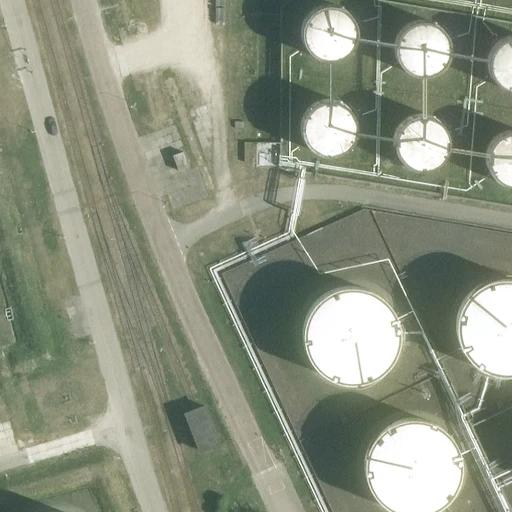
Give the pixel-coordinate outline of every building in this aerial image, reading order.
[(356,29),(355,27),(355,25),(354,22),(353,20),(352,17),(350,15),(348,13),(347,11),(345,10),(342,8),(340,7),(338,6),(335,5),(332,4),(330,4),(327,4),(324,4),(322,5),(319,6),(317,6),(314,8),(312,9),(310,11),(308,12),(306,14),(305,17),(303,19),(302,21),(301,24),(301,26),(300,28),(300,30),(300,33),(300,36),(301,38),(302,41),(302,43),(304,46),(306,49),(307,51),(309,53),(311,54),(314,56),(317,58),(320,59),(322,59),(325,60),(327,60),(330,60),(333,60),(335,59),(338,58),(340,57),(343,56),(345,54),(347,53),(350,50),(351,48),(352,45),(354,43),(354,42),(355,39),(355,37),(356,34),(356,31),(356,29)] [(449,48),(449,45),(449,42),(448,40),(447,37),(446,35),(444,31),(442,28),(440,26),(438,25),(435,23),(433,22),(431,21),(428,20),(425,20),(423,20),(420,20),(417,20),(415,20),(412,21),(410,22),(407,23),(405,25),(403,26),(401,28),(399,30),(398,32),(397,35),(395,37),(395,40),(394,42),(394,45),(393,48),(394,50),(394,53),(395,55),(396,59),(397,61),(399,64),(400,66),(402,68),(404,69),(406,71),(408,72),(411,73),(415,75),(417,75),(420,75),(423,75),(425,75),(428,75),(430,74),(433,73),(435,72),(437,70),(440,68),(442,66),(444,64),(445,62),(447,59),(447,58),(448,56),(449,53),(449,51),(449,48)] [(511,35),(509,36),(506,36),(503,38),(500,39),(498,41),(496,42),(494,44),(492,46),(491,48),(490,51),(489,53),(488,56),(487,58),(487,61),(487,64),(487,66),(488,69),(488,70),(489,73),(490,75),(491,77),(492,80),(494,82),(496,84),(498,85),(501,87),(504,89),(506,90),(509,90),(511,91),(511,90),(511,35)] [(301,119),(300,122),(300,125),(300,127),(300,130),(300,133),(301,135),(302,138),(304,141),(305,144),(307,146),(309,148),(312,150),(314,152),(315,152),(319,154),(321,154),(324,155),(327,155),(331,155),(333,155),(336,154),(338,153),(341,152),(343,151),(345,149),(347,147),(349,146),(352,142),(353,140),(354,138),(355,135),(356,132),(356,130),(356,127),(356,124),(355,122),(355,119),(354,116),(353,114),(351,112),(350,110),(348,108),(346,106),(344,104),(342,103),(339,102),(337,101),(334,100),(332,99),(329,99),(326,99),(324,99),(321,100),(319,101),(316,102),(313,104),(309,106),(307,108),(306,110),(304,112),(303,114),(302,117),(301,119)] [(449,139),(449,137),(448,134),(447,131),(446,129),(444,126),(443,124),(441,122),(439,120),(437,119),(434,117),(431,116),(429,115),(426,114),(423,114),(421,114),(418,114),(415,114),(413,115),(410,116),(408,117),(406,118),(403,120),(401,122),(400,124),(398,126),(397,128),(395,130),(394,133),(394,135),(393,138),(393,141),(393,143),(393,145),(393,146),(394,149),(395,152),(396,155),(397,157),(399,159),(401,161),(403,163),(405,165),(407,166),(409,167),(412,168),(414,169),(417,170),(421,170),(424,170),(426,169),(429,169),(431,168),(434,167),(436,165),(439,163),(441,161),(443,159),(445,157),(446,155),(446,154),(447,151),(448,149),(449,146),(449,142),(449,139)] [(511,129),(510,130),(507,130),(504,131),(502,132),(500,133),(497,135),(495,136),(492,139),(491,141),(489,143),(488,146),(487,148),(486,150),(485,153),(485,156),(485,158),(485,161),(486,165),(487,167),(488,170),(489,172),(491,174),(492,177),(494,178),(496,180),(498,182),(501,183),(503,184),(507,185),(511,186),(511,185),(511,129)] [(182,152),(172,155),(177,170),(188,166),(182,152)] [(367,266),(373,277),(378,275),(399,316),(415,308),(388,255),(367,266)] [(500,374),(503,374),(507,374),(510,374),(511,373),(511,279),(510,279),(507,278),(503,278),(500,278),(495,279),(490,280),(486,281),(483,283),(480,284),(477,286),(476,287),(473,289),(471,290),(469,293),(467,295),(464,298),(463,301),(461,304),(459,307),(458,310),(457,315),(456,319),(455,322),(455,325),(455,329),(456,332),(456,336),(457,339),(458,342),(459,346),(461,349),(463,352),(464,355),(467,357),(469,360),(471,362),(474,365),(478,367),(483,370),(486,371),(490,372),(493,373),(496,374),(500,374)] [(347,382),(350,382),(353,382),(357,382),(362,381),(365,380),(369,379),(372,377),(375,376),(378,374),(380,372),(384,368),(387,366),(389,363),(390,361),(392,358),(393,355),(394,354),(395,351),(396,347),(397,344),(398,340),(398,339),(398,335),(398,332),(398,328),(397,327),(397,323),(396,320),(395,318),(394,315),(392,312),(391,309),(389,306),(385,302),(383,300),(380,297),(376,294),(372,292),(367,289),(364,288),(360,288),(357,287),(353,287),(350,286),(347,287),(341,287),(338,288),(335,289),(330,291),(327,292),(324,294),(320,297),(316,301),(313,303),(311,306),(309,309),(308,312),(306,315),(305,318),(304,322),(303,325),(303,327),(302,330),(302,334),(302,337),(302,341),(303,344),(304,347),(305,351),(306,354),(308,357),(309,360),(311,363),(313,366),(316,368),(320,372),(322,374),(325,376),(330,378),(333,379),(336,380),(340,381),(343,382),(347,382)] [(219,444),(204,407),(185,414),(200,451),(219,444)] [(425,511),(427,511),(430,510),(435,508),(438,506),(440,504),(444,501),(447,499),(449,496),(451,493),(452,492),(454,489),(455,486),(456,484),(457,481),(458,477),(459,474),(459,470),(459,467),(459,464),(459,460),(459,458),(458,455),(457,452),(457,450),(455,447),(454,444),(452,441),(450,438),(447,434),(444,431),(442,429),(438,426),(433,423),(428,421),(425,420),(422,419),(418,419),(415,418),(411,418),(408,418),(403,419),(399,420),(396,421),(391,423),(388,424),(385,426),(381,429),(377,432),(375,435),(373,438),(371,441),(369,444),(367,447),(366,450),(365,453),(364,457),(364,458),(363,462),(363,465),(363,469),(364,472),(364,476),(365,479),(366,482),(367,486),(369,489),(371,492),(373,494),(375,497),(377,500),(378,501),(381,503),(384,505),(387,507),(390,509),(393,510),(397,511),(425,511)] [(8,426),(0,428),(0,435),(10,433),(8,426)]
